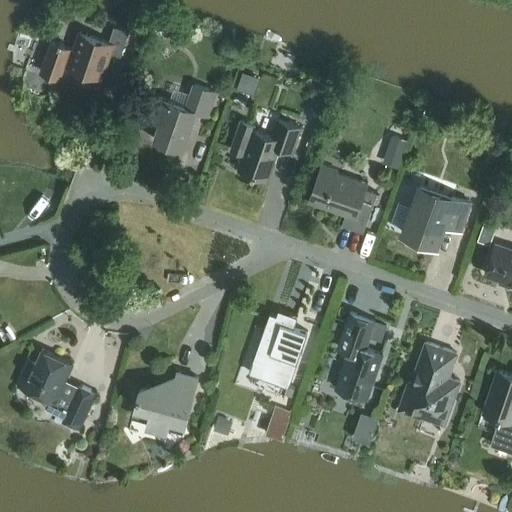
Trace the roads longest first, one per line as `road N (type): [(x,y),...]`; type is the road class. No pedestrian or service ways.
road 1 (residential): [(86,173),(55,260),(64,293),(107,324),(148,321),(288,244)]
road 2 (residential): [(288,244),(511,322)]
road 3 (residential): [(288,244),(86,173)]
